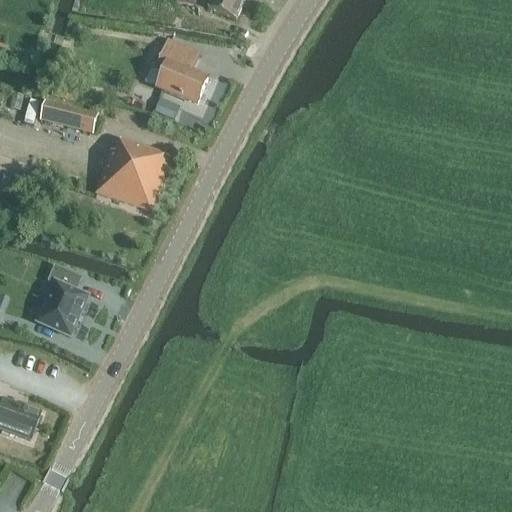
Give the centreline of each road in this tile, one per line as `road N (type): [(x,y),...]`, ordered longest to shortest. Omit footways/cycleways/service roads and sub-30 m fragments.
road 1 (tertiary): [(39,511),(316,0)]
road 2 (track): [(141,511),(236,328),(302,264)]
road 3 (track): [(511,303),(302,264)]
road 4 (track): [(302,264),(275,143),(242,126)]
